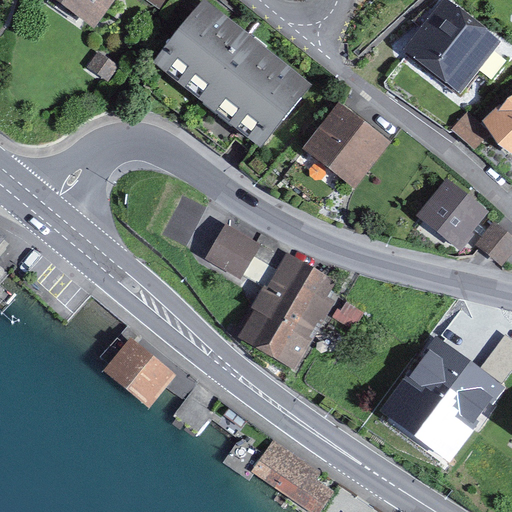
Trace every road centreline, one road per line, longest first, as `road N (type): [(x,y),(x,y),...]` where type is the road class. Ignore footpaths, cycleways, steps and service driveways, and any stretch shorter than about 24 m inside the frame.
road 1 (tertiary): [(511,297),(319,246),(149,146),(125,144),(95,159),(42,212)]
road 2 (secondary): [(436,511),(258,392),(42,212)]
road 3 (residential): [(258,0),(511,210)]
